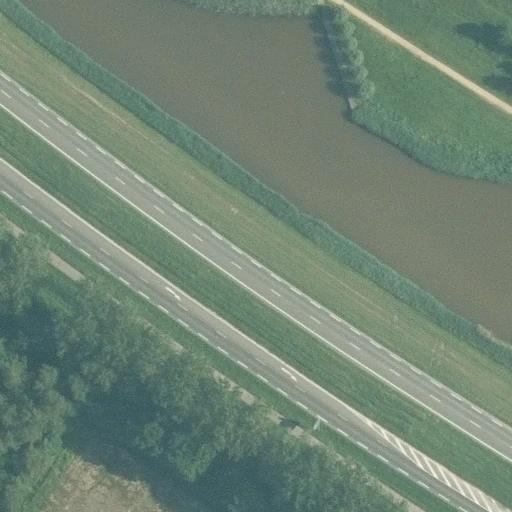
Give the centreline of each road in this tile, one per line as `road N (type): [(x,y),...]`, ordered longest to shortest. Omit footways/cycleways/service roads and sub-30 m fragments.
road 1 (primary): [(511,447),(357,351),(0,90)]
road 2 (primary): [(0,180),(471,511)]
